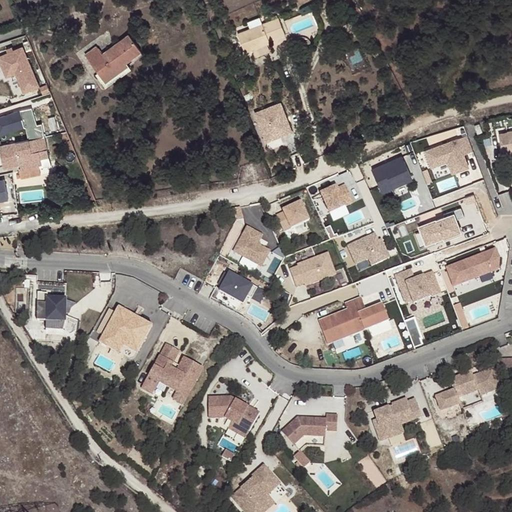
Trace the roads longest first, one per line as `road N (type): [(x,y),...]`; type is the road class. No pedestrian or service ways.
road 1 (residential): [(511,322),(364,379),(302,378),(278,368),(242,329),(138,269),(0,256)]
road 2 (track): [(0,228),(276,191),(422,121),(511,99)]
road 3 (unknown): [(511,225),(498,221),(480,191),(434,194),(418,155)]
